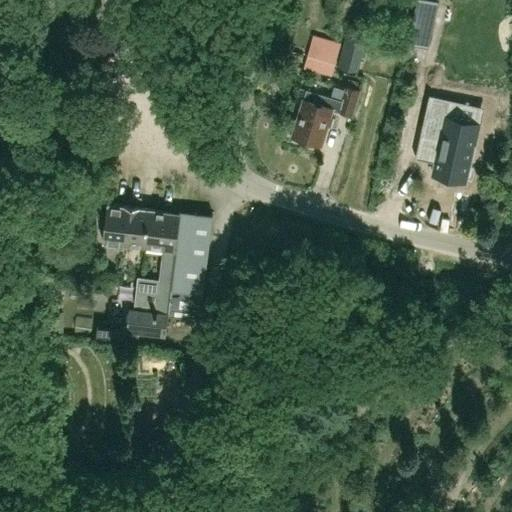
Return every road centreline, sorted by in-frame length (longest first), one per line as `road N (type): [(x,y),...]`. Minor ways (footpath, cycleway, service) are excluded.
road 1 (tertiary): [(511,257),(385,229),(231,175)]
road 2 (tertiary): [(231,175),(197,145),(111,0)]
road 3 (unclassified): [(231,175),(261,0)]
